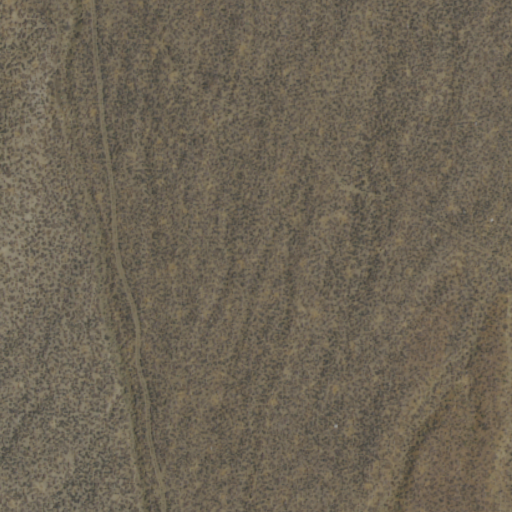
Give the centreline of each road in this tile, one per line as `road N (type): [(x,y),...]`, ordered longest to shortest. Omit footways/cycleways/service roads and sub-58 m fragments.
road 1 (track): [(95,0),(118,239),(163,511)]
road 2 (track): [(511,269),(343,188),(274,129),(197,97),(136,27),(95,0)]
